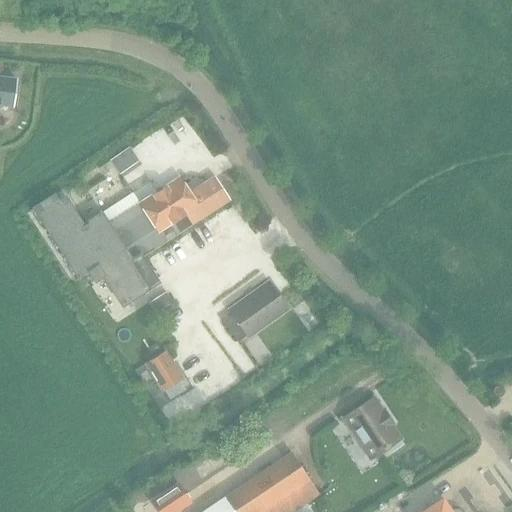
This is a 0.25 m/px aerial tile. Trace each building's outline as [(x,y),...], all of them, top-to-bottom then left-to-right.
[(0,77),(0,104),(12,106),(15,79),(0,77)] [(52,193),(29,208),(76,280),(87,273),(89,277),(101,270),(103,271),(109,267),(106,261),(123,251),(130,262),(228,199),(214,177),(188,193),(178,178),(107,224),(99,212),(85,220),(86,222),(82,225),(63,196),(56,200),(52,193)] [(279,273),(266,282),(276,297),(290,287),(279,273)] [(276,297),(266,282),(228,309),(232,314),(222,321),(236,341),(246,334),(247,336),(286,309),(276,297)] [(162,352),(145,363),(162,390),(179,379),(162,352)] [(400,438),(372,397),(342,417),(370,459),(386,447),(389,451),(400,444),(398,440),(400,438)] [(291,511),(318,494),(290,452),(199,511),(291,511)] [(151,501),(158,511),(169,511),(188,499),(177,483),(151,501)] [(425,511),(459,511),(457,508),(451,511),(447,511),(440,502),(425,511)]
